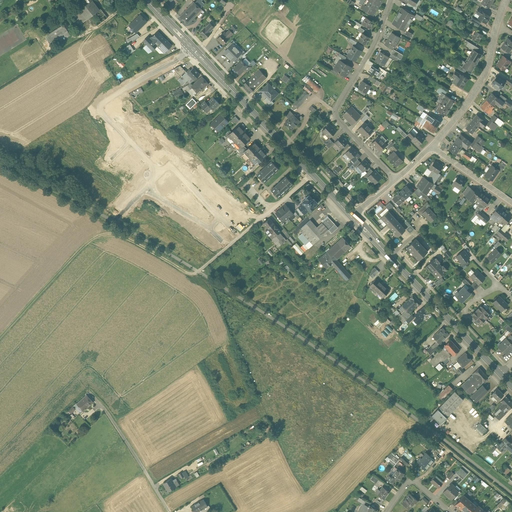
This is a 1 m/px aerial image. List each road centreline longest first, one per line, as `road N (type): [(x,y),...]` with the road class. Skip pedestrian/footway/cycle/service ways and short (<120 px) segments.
road 1 (track): [(198,271),(105,234),(0,339)]
road 2 (residential): [(393,181),(333,114),(392,0)]
road 3 (primary): [(351,216),(499,372)]
road 4 (primary): [(192,48),(312,174)]
road 5 (residential): [(192,48),(103,101),(100,110),(129,141)]
road 6 (residential): [(312,174),(198,271)]
road 7 (residential): [(170,511),(88,392)]
road 8 (residential): [(431,147),(480,84),(497,22)]
